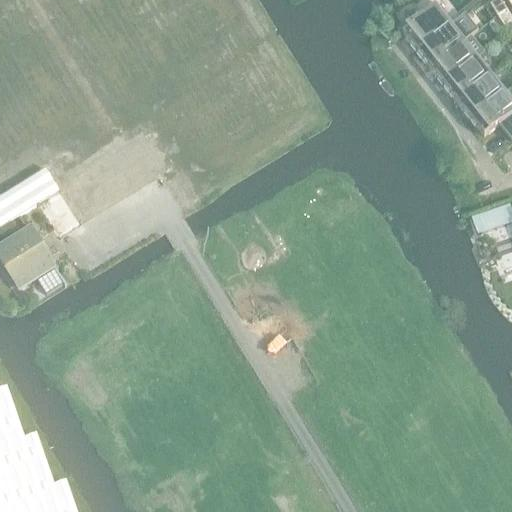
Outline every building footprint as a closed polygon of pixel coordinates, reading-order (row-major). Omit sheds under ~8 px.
[(489,7),(496,18),(506,12),(499,0),(489,7)] [(401,36),(415,54),(452,26),(434,4),(414,20),(417,24),(401,36)] [(511,23),(511,21),(506,12),(496,18),(503,29),(511,23)] [(452,26),(415,54),(429,71),(471,38),(477,33),(464,16),(452,26)] [(384,26),(390,33),(400,25),(394,18),(384,26)] [(401,36),(406,33),(400,25),(390,33),(390,34),(396,41),(401,36)] [(471,38),(429,71),(442,88),(478,60),(484,55),(471,38)] [(492,76),(478,60),(442,88),(456,105),(492,76)] [(456,105),(469,122),(505,93),(492,76),(456,105)] [(511,102),(505,93),(469,122),(483,140),(499,127),(511,143),(511,102)] [(59,239),(160,177),(139,144),(39,207),(59,239)] [(45,172),(0,200),(0,230),(58,194),(45,172)] [(511,215),(509,207),(471,221),(477,238),(511,224),(511,215)] [(29,231),(0,249),(0,260),(18,290),(35,280),(46,298),(64,287),(53,269),(29,231)] [(0,511),(75,511),(68,488),(56,492),(36,435),(24,439),(9,393),(0,395),(0,511)]
